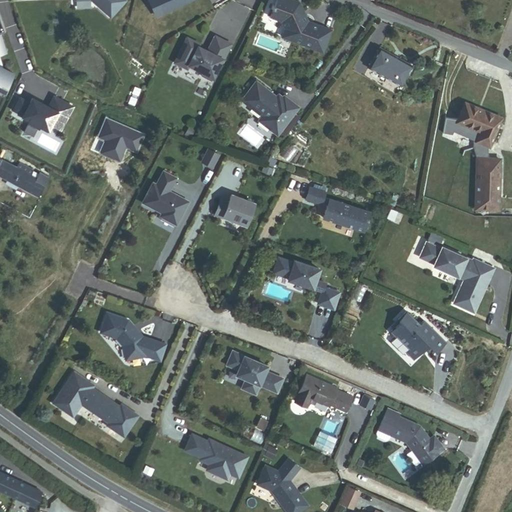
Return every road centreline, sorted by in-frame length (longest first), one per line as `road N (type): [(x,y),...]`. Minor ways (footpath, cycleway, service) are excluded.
road 1 (residential): [(180,289),(204,320),(315,358),(487,434)]
road 2 (secondary): [(151,511),(0,415)]
